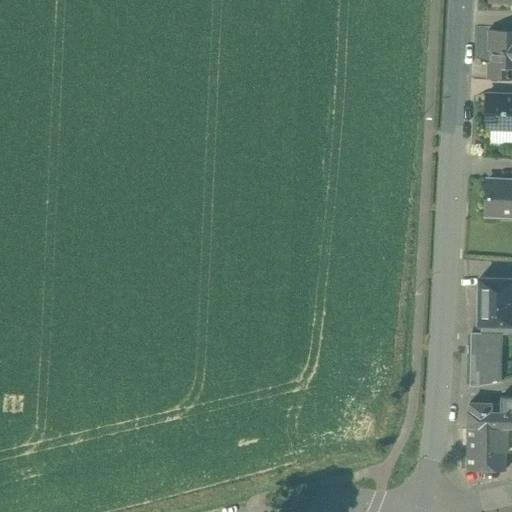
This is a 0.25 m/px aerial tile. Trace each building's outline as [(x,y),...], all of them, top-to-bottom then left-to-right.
[(511,30),(489,30),(488,31),(490,31),(489,49),(488,49),(488,51),(493,51),(492,62),(511,63),(511,30)] [(511,63),(492,62),(489,62),(489,78),(511,79),(511,63)] [(511,95),(487,94),(486,128),(511,128),(511,95)] [(511,180),(488,179),(486,215),(511,216),(511,180)] [(511,278),(480,278),(480,324),(503,324),(502,333),(511,333),(511,278)] [(502,333),(472,332),(470,385),(474,385),(493,382),(493,384),(498,383),(498,381),(501,381),(502,333)] [(501,404),(492,404),(492,403),(470,402),(470,411),(469,411),(468,427),(511,428),(511,396),(501,396),(501,404)] [(511,428),(468,427),(467,469),(505,470),(506,452),(511,451),(511,428)]
